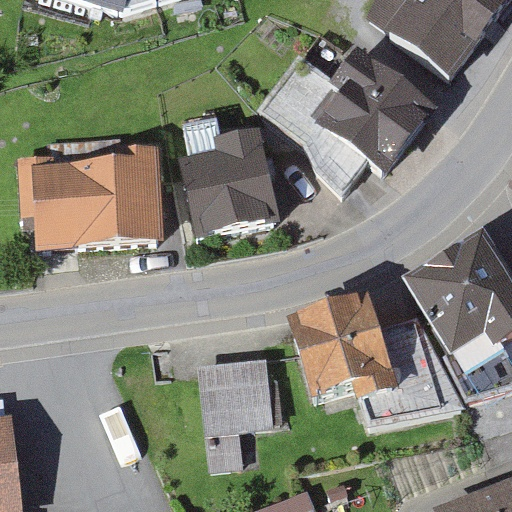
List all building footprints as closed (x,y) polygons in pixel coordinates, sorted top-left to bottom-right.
[(28,0),(129,25),(213,0),(28,0)] [(511,0),(380,0),(369,32),(460,93),(511,26),(511,0)] [(320,185),(346,209),(371,177),(390,189),(447,119),(368,64),(346,95),(304,67),(262,124),(310,158),(320,185)] [(186,171),(200,250),(280,237),(268,165),(264,141),(218,149),(221,165),(186,171)] [(84,151),(89,264),(161,261),(159,210),(157,163),(116,164),(116,150),(84,151)] [(89,264),(84,151),(48,153),(48,170),(19,171),(21,238),(30,238),(36,238),(37,265),(66,264),(89,264)] [(418,297),(475,412),(511,399),(511,276),(499,252),(418,297)] [(457,421),(413,330),(399,334),(387,337),(377,312),(295,335),(320,417),(365,405),(374,439),(457,421)] [(274,443),(269,374),(230,377),(202,379),(207,482),(243,480),(241,445),(274,443)] [(0,511),(26,511),(14,425),(0,427),(0,511)] [(511,511),(511,497),(474,511),(511,511)]
